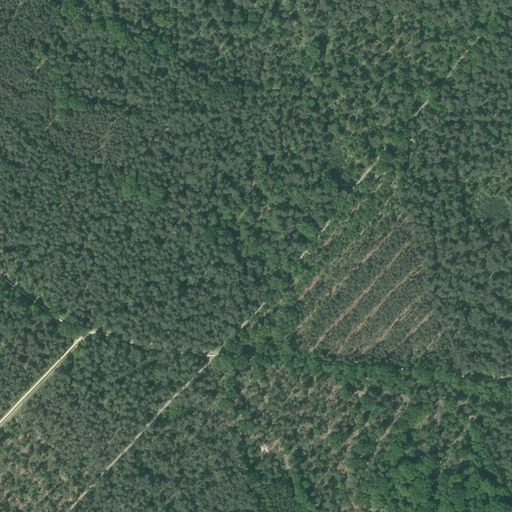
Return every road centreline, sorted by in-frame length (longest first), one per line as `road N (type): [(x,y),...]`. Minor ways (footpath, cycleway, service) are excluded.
road 1 (track): [(511,2),(218,350)]
road 2 (track): [(218,350),(511,375)]
road 3 (track): [(218,350),(67,511)]
road 4 (track): [(250,353),(304,511)]
road 5 (track): [(90,332),(0,428)]
road 6 (track): [(90,332),(218,350)]
